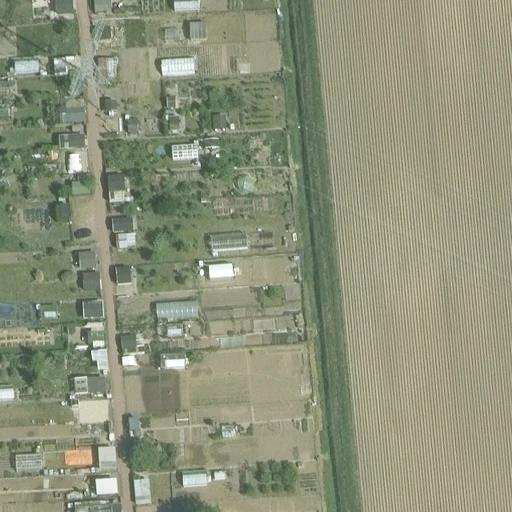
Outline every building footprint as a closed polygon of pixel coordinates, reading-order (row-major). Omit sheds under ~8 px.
[(169,64),(171,83),(208,80),(207,61),(169,64)] [(61,127),(85,125),(84,109),(60,111),(61,127)] [(44,143),(47,161),(75,156),(72,138),(44,143)] [(110,205),(125,203),(124,194),(125,194),(124,178),(108,179),(110,205)] [(160,362),(161,386),(194,384),(193,361),(160,362)]
